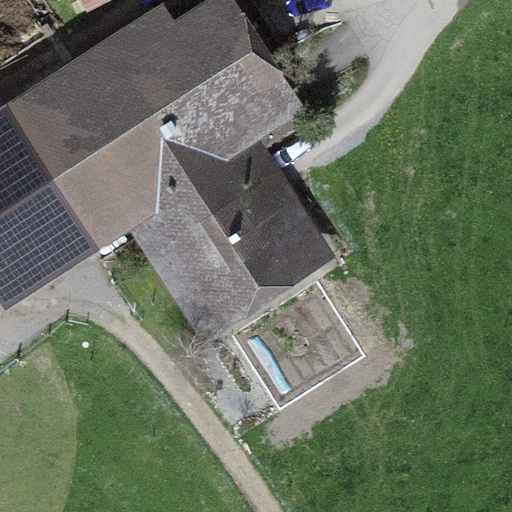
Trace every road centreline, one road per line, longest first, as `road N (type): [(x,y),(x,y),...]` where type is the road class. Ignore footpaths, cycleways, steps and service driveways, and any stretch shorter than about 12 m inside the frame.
road 1 (unknown): [(74,275),(329,133),(385,69)]
road 2 (track): [(74,275),(204,422),(271,511)]
